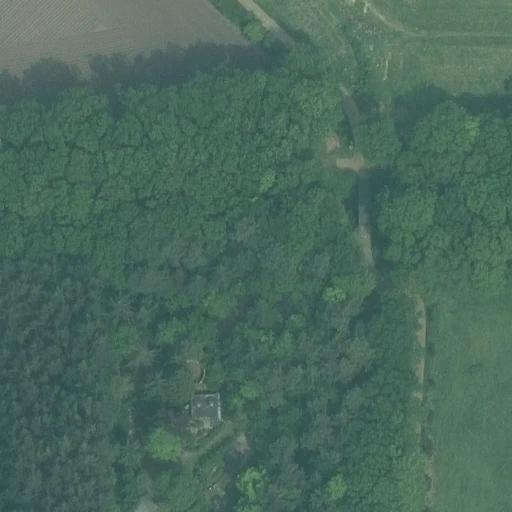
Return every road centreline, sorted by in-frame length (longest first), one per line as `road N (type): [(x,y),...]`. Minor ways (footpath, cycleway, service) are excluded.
road 1 (track): [(362,161),(0,206)]
road 2 (track): [(379,286),(357,330),(351,511)]
road 3 (track): [(365,0),(388,23),(418,34),(511,36)]
road 4 (track): [(511,162),(362,161)]
